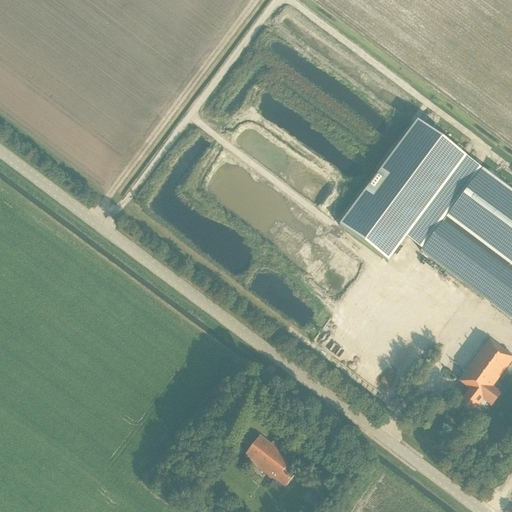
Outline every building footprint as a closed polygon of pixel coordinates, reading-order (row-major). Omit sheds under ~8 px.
[(388,262),(466,158),(417,122),(339,226),(388,262)] [(511,192),(482,170),(421,252),(511,319),(511,192)] [(444,338),(448,332),(439,326),(435,331),(444,338)] [(473,413),(483,399),(492,406),(502,392),(494,386),(511,361),(511,358),(489,340),(459,381),(470,390),(460,404),(473,413)] [(228,418),(235,407),(229,403),(222,414),(228,418)] [(260,436),(244,457),(274,481),(270,485),(279,492),(283,492),(286,488),(297,474),(288,467),(293,461),(260,436)]
